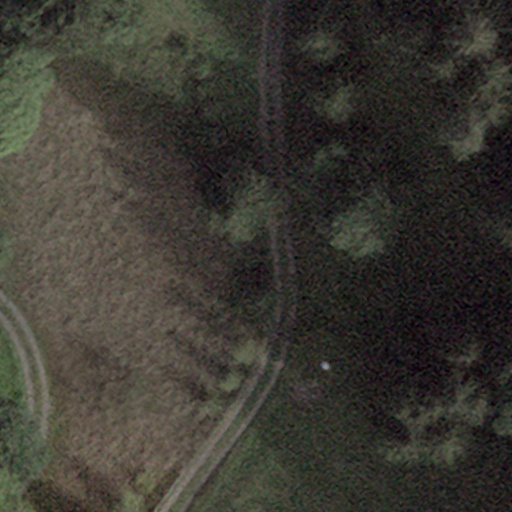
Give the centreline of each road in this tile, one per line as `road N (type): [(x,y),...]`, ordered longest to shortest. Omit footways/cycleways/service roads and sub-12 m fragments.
road 1 (track): [(184,511),(235,435),(296,313),(285,241),(289,0)]
road 2 (track): [(235,435),(137,505),(89,495),(20,305),(0,292)]
